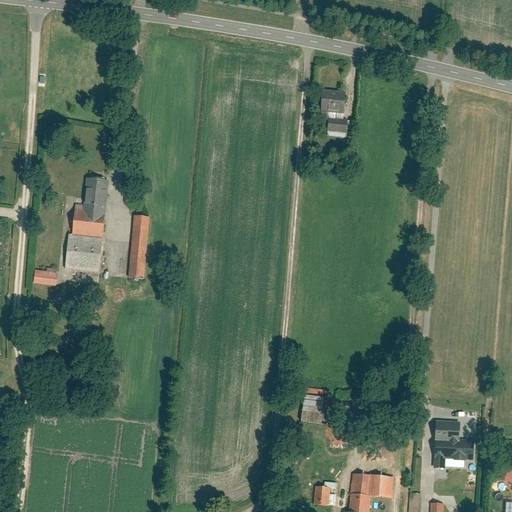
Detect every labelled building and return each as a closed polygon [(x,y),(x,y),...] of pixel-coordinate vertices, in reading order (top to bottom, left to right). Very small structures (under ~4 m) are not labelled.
[(345,94),(322,93),(321,119),(327,119),(326,138),(344,139),(345,120),(343,120),(345,94)] [(58,267),(93,271),(103,183),(88,181),(85,209),(74,208),(71,238),(61,237),(58,267)] [(128,279),(139,279),(144,219),(133,218),(128,279)] [(37,270),(35,284),(58,287),(60,270),(48,268),(48,272),(37,270)] [(322,393),(301,392),(299,420),(321,421),(322,393)] [(367,396),(352,396),(352,411),(367,411),(367,396)] [(437,420),(434,469),(445,470),(445,460),(454,460),(454,461),(466,462),(466,461),(474,461),(476,439),(461,439),(462,422),(437,420)] [(347,427),(330,425),(327,455),(344,457),(347,427)] [(511,483),(511,467),(511,458),(495,457),(493,481),(511,483)] [(387,476),(351,473),(348,511),(360,511),(362,494),(385,496),(387,476)] [(327,487),(314,486),(313,503),(326,504),(327,487)] [(421,511),(423,495),(410,494),(408,511),(421,511)]
